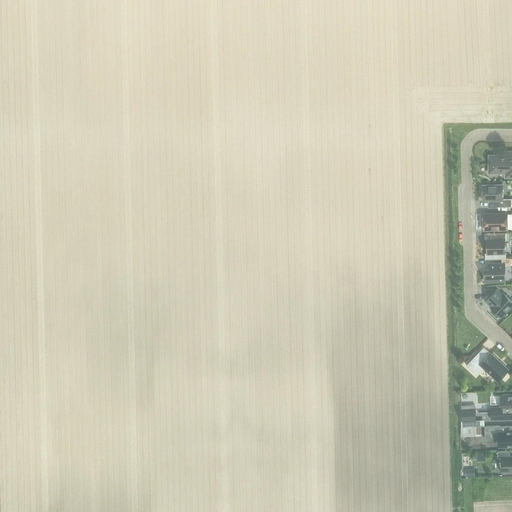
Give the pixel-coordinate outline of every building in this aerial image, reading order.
[(511,177),(511,153),(506,153),(506,157),(495,157),(494,157),(492,158),(491,159),(490,161),(490,162),(489,162),(489,165),(490,165),(490,173),(506,173),(506,177),(511,177)] [(497,207),(507,207),(511,207),(511,200),(503,200),(502,185),(482,185),(483,201),(497,201),(497,207)] [(507,230),(507,214),(483,214),(483,230),(507,230)] [(495,234),(485,234),(485,241),(487,241),(487,254),(485,254),(485,260),(501,259),(506,259),(506,253),(505,253),(505,240),(506,240),(506,233),(495,234)] [(485,282),(495,282),(505,282),(504,264),(489,264),(489,270),(484,270),(485,282)] [(501,318),(508,311),(511,306),(511,301),(503,294),(502,295),(496,289),(495,289),(485,290),(485,301),(491,307),(490,307),(501,318)] [(498,382),(509,370),(490,353),(484,360),(478,354),(466,366),(473,372),(480,365),(498,382)] [(491,420),(502,420),(511,419),(511,395),(501,396),(501,405),(498,408),(491,408),(491,420)] [(461,406),(462,421),(476,421),(475,405),(461,406)] [(485,426),(485,438),(499,438),(499,446),(511,445),(511,431),(501,432),(500,425),(485,426)] [(462,427),(461,427),(461,436),(476,436),(476,426),(462,427)] [(501,458),(502,472),(511,471),(511,456),(510,457),(509,451),(497,452),(498,458),(501,458)]
